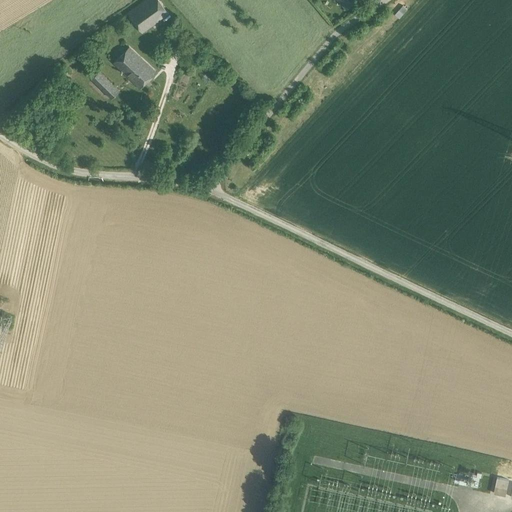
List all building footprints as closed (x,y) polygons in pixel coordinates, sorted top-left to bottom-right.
[(158,0),(147,0),(128,15),(142,34),(169,14),(158,0)] [(360,1),(358,0),(337,0),(348,11),(360,1)] [(157,71),(133,47),(116,64),(140,88),(157,71)] [(119,89),(100,70),(93,78),(112,97),(119,89)] [(509,480),(497,477),(494,493),(505,495),(509,480)]
